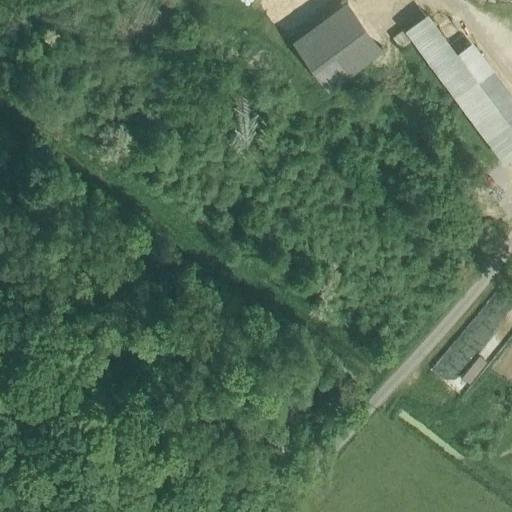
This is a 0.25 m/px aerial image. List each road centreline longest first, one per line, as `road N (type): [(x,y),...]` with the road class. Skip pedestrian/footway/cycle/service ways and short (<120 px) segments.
road 1 (track): [(511,240),(278,511)]
road 2 (track): [(511,376),(497,371),(474,401),(444,405),(401,370)]
